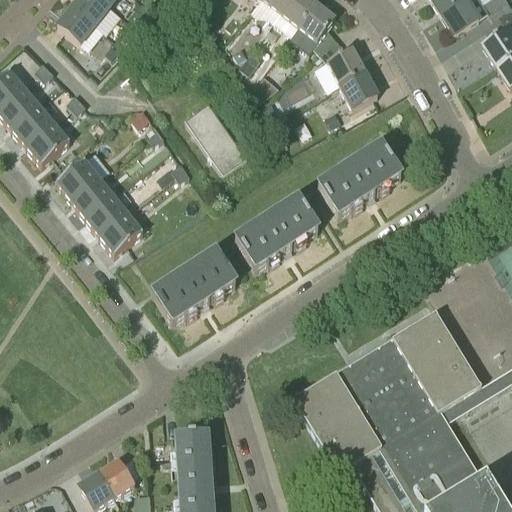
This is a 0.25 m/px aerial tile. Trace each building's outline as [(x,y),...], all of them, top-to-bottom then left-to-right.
[(95,32),(109,14),(91,0),(81,0),(71,13),(95,32)] [(91,0),(109,14),(120,0),(91,0)] [(265,0),(259,7),(278,21),(294,0),(265,0)] [(296,35),(315,12),(300,0),(294,0),(278,21),(272,29),(290,43),(296,35)] [(425,0),(438,19),(467,0),(425,0)] [(476,0),(467,0),(438,19),(452,41),(487,19),(494,30),(511,18),(511,15),(511,14),(501,0),(497,0),(483,10),(476,0)] [(309,60),(335,26),(315,12),(290,43),(289,45),(309,60)] [(79,51),(95,32),(71,13),(56,32),(79,51)] [(511,18),(494,30),(484,36),(491,46),(481,52),(494,73),(511,61),(511,18)] [(112,66),(119,57),(111,51),(104,60),(112,66)] [(240,54),(231,59),(236,68),(245,63),(240,54)] [(363,79),(351,56),(325,70),(338,93),(363,79)] [(511,61),(494,73),(509,95),(511,92),(511,61)] [(249,62),(240,74),(249,81),(258,70),(249,62)] [(42,71),(33,79),(39,85),(47,76),(42,71)] [(39,85),(44,91),(53,82),(47,76),(39,85)] [(0,117),(24,97),(9,79),(0,86),(0,117)] [(363,79),(338,93),(334,96),(341,109),(345,107),(350,117),(376,103),(363,79)] [(265,100),(257,93),(250,101),(258,108),(265,100)] [(0,124),(11,138),(39,115),(24,97),(0,117),(0,124)] [(79,108),(74,103),(65,112),(71,117),(79,108)] [(71,117),(76,123),(85,114),(79,108),(71,117)] [(222,183),(246,166),(207,112),(184,128),(222,183)] [(54,133),(39,115),(11,138),(26,156),(54,133)] [(334,118),(323,123),(330,135),(340,130),(334,118)] [(276,120),(267,125),(271,132),(280,127),(276,120)] [(26,156),(41,173),(69,150),(54,133),(26,156)] [(148,147),(158,140),(154,133),(144,140),(148,147)] [(163,146),(158,140),(148,147),(153,153),(163,146)] [(336,225),(364,208),(400,184),(380,153),(316,194),(336,225)] [(56,190),(70,209),(99,185),(84,168),(56,190)] [(174,184),(184,177),(180,170),(170,177),(174,184)] [(179,190),(189,183),(184,177),(174,184),(179,190)] [(99,185),(70,209),(85,227),(114,203),(99,185)] [(129,221),(114,203),(85,227),(99,245),(129,221)] [(254,279),(281,262),(317,239),(296,206),(233,247),(254,279)] [(99,245),(114,263),(144,239),(129,221),(99,245)] [(171,333),(198,316),(235,292),(214,259),(150,300),(171,333)] [(511,511),(511,375),(480,395),(433,321),(292,408),(337,482),(351,474),(373,511),(511,511)] [(178,511),(211,511),(207,441),(174,443),(178,511)] [(97,481),(113,507),(134,494),(118,468),(97,481)] [(88,511),(105,511),(113,507),(97,481),(77,494),(88,511)] [(135,511),(148,511),(148,501),(135,502),(135,511)]
